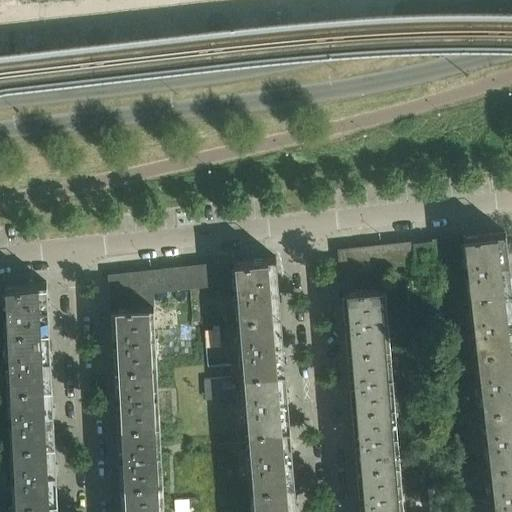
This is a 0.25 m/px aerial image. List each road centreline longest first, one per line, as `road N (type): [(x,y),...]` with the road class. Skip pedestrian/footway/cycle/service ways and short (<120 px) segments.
road 1 (secondary): [(511,10),(236,73),(0,100)]
road 2 (secondary): [(0,131),(281,100),(511,51)]
road 3 (residential): [(325,511),(296,227)]
road 4 (residential): [(73,251),(84,511)]
road 5 (residential): [(73,251),(296,227)]
road 6 (residential): [(296,227),(511,203)]
